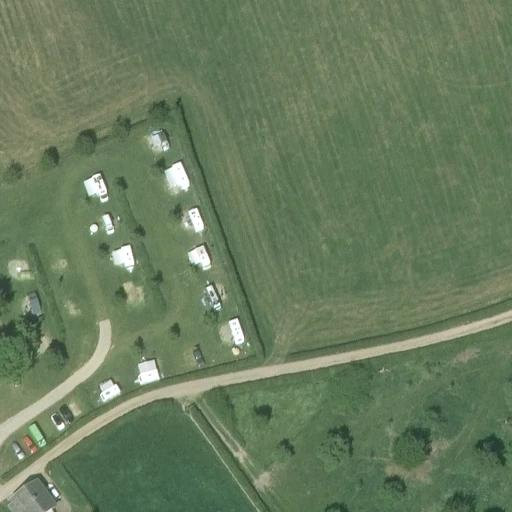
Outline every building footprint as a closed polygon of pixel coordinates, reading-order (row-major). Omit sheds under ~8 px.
[(87,197),(109,196),(108,176),(86,177),(87,197)] [(101,231),(121,230),(119,208),(99,209),(101,231)] [(110,255),(118,274),(137,266),(129,247),(110,255)] [(213,250),(190,256),(194,271),(217,264),(213,250)] [(215,308),(231,304),(227,291),(212,296),(215,308)] [(40,299),(22,304),(27,323),(45,319),(40,299)] [(227,330),(229,345),(248,343),(246,328),(227,330)] [(168,359),(149,362),(153,383),(172,379),(168,359)] [(114,402),(128,395),(120,380),(106,387),(114,402)] [(36,485),(12,503),(18,511),(51,511),(54,510),(36,485)]
